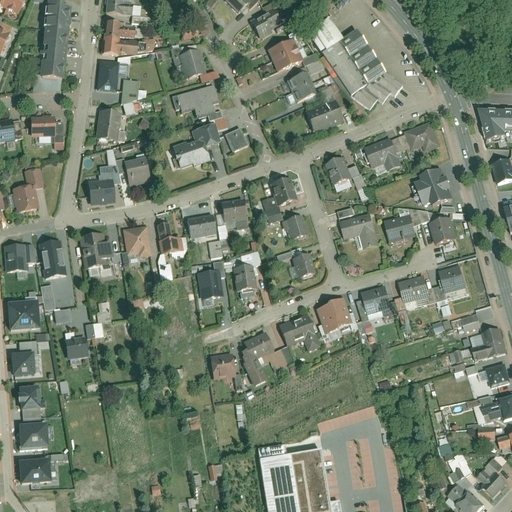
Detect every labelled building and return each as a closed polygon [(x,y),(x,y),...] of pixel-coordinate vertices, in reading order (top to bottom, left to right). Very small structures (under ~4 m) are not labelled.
[(0,0),(0,8),(19,17),(26,0),(0,0)] [(121,0),(108,0),(106,15),(132,18),(133,7),(121,5),(121,0)] [(251,2),(248,0),(225,0),(224,2),(238,16),(251,2)] [(46,4),(40,81),(63,83),(69,6),(46,4)] [(281,25),(274,13),(250,25),(257,38),(281,25)] [(306,31),(349,98),(371,111),(376,102),(383,107),(390,95),(396,99),(403,87),(384,76),(356,33),(343,42),(327,17),(306,31)] [(119,27),(105,25),(103,58),(118,59),(118,57),(138,58),(139,44),(118,42),(119,27)] [(0,31),(0,54),(8,35),(0,31)] [(296,65),(288,45),(269,54),(277,73),(296,65)] [(204,77),(197,53),(182,58),(189,82),(204,77)] [(119,67),(100,65),(98,94),(117,95),(118,80),(119,67)] [(317,95),(310,77),(292,84),(300,102),(317,95)] [(123,82),(122,116),(135,117),(135,111),(140,111),(140,100),(145,101),(146,92),(139,92),(139,82),(123,82)] [(213,86),(172,99),(178,117),(195,112),(198,121),(215,115),(212,106),(219,104),(213,86)] [(342,125),(335,104),(307,114),(314,134),(342,125)] [(511,112),(479,113),(485,131),(481,132),(486,145),(504,139),(504,135),(511,134),(511,112)] [(116,117),(100,115),(97,142),(113,144),(116,117)] [(55,140),(55,119),(30,119),(30,140),(55,140)] [(0,145),(15,143),(12,123),(0,124),(0,145)] [(441,149),(430,125),(405,137),(413,154),(422,150),(425,156),(441,149)] [(193,143),(172,150),(179,171),(193,166),(194,169),(210,164),(206,150),(220,145),(214,128),(191,135),(193,143)] [(247,148),(240,131),(224,137),(232,154),(247,148)] [(400,171),(390,143),(365,153),(372,171),(384,166),(388,175),(400,171)] [(145,162),(124,166),(130,190),(150,185),(145,162)] [(508,162),(492,167),(499,190),(511,185),(511,170),(508,162)] [(342,163),(326,168),(333,189),(349,183),(342,163)] [(42,193),(37,170),(24,172),(27,189),(12,192),(17,217),(37,213),(34,194),(42,193)] [(450,202),(439,172),(419,180),(421,185),(415,187),(422,206),(429,203),(432,209),(450,202)] [(295,203),(288,184),(272,189),(279,209),(295,203)] [(114,189),(90,192),(92,207),(116,204),(114,189)] [(246,221),(244,203),(222,206),(224,224),(246,221)] [(370,218),(339,227),(345,242),(360,237),(364,253),(379,249),(370,218)] [(216,238),(213,219),(188,224),(191,242),(216,238)] [(415,238),(411,220),(388,227),(392,243),(415,238)] [(299,221),(283,226),(290,245),(305,240),(299,221)] [(170,227),(158,229),(161,259),(177,257),(175,242),(172,243),(170,227)] [(458,247),(453,227),(437,231),(442,251),(458,247)] [(148,229),(123,233),(126,254),(127,258),(138,256),(139,261),(153,259),(148,229)] [(99,239),(80,242),(85,272),(104,269),(99,239)] [(66,277),(60,242),(39,246),(45,280),(66,277)] [(222,254),(229,253),(229,242),(209,243),(210,261),(222,260),(222,254)] [(35,248),(4,250),(6,274),(30,273),(29,267),(36,266),(35,248)] [(289,254),(276,258),(278,264),(290,260),(289,254)] [(315,277),(308,258),(294,263),(300,282),(315,277)] [(466,291),(460,269),(439,275),(445,297),(466,291)] [(219,270),(197,274),(202,301),(224,297),(219,270)] [(250,271),(234,273),(237,296),(253,294),(250,271)] [(430,299),(425,280),(400,286),(405,306),(430,299)] [(52,288),(41,288),(43,312),(54,312),(52,288)] [(392,310),(387,291),(363,298),(368,316),(392,310)] [(142,301),(130,302),(132,316),(144,315),(142,301)] [(39,303),(8,305),(10,334),(41,332),(39,303)] [(351,326),(342,303),(318,312),(328,335),(351,326)] [(98,325),(110,324),(109,304),(97,305),(98,325)] [(477,316),(451,323),(454,331),(463,329),(465,335),(480,331),(478,322),(494,318),(491,308),(476,312),(477,316)] [(54,313),(55,326),(71,324),(70,311),(54,313)] [(408,313),(399,314),(400,324),(409,324),(408,313)] [(321,349),(308,318),(284,328),(292,347),(304,342),(309,354),(321,349)] [(433,327),(436,335),(445,332),(442,324),(433,327)] [(103,340),(102,325),(86,326),(86,341),(103,340)] [(502,358),(495,334),(475,339),(478,349),(463,353),(468,368),(502,358)] [(274,355),(266,337),(246,347),(251,356),(241,361),(254,388),(266,383),(257,363),(274,355)] [(86,342),(65,345),(67,361),(88,359),(86,342)] [(20,357),(12,357),(14,379),(36,378),(35,358),(39,358),(38,344),(20,345),(20,357)] [(235,357),(210,360),(213,382),(237,379),(235,357)] [(464,366),(453,368),(456,383),(467,380),(464,366)] [(486,372),(492,392),(511,386),(506,366),(486,372)] [(61,396),(68,395),(66,383),(59,385),(61,396)] [(41,412),(40,390),(21,391),(22,397),(18,397),(19,407),(22,406),(22,414),(41,412)] [(511,422),(511,400),(482,408),(484,417),(502,413),(505,424),(511,422)] [(467,404),(469,410),(480,408),(479,401),(467,404)] [(49,450),(47,426),(20,428),(22,452),(49,450)] [(481,444),(495,441),(493,428),(479,431),(481,444)] [(320,453),(284,458),(283,447),(258,451),(266,511),(339,511),(338,503),(327,505),(320,453)] [(51,462),(20,464),(22,488),(53,486),(51,462)] [(222,467),(210,467),(211,483),(223,482),(222,467)] [(481,491),(492,500),(507,484),(497,476),(493,480),(483,472),(476,479),(485,487),(481,491)] [(352,479),(353,490),(365,489),(365,482),(375,481),(374,475),(363,476),(363,479),(352,479)] [(447,499),(462,511),(481,511),(485,508),(468,494),(466,498),(456,489),(447,499)]
